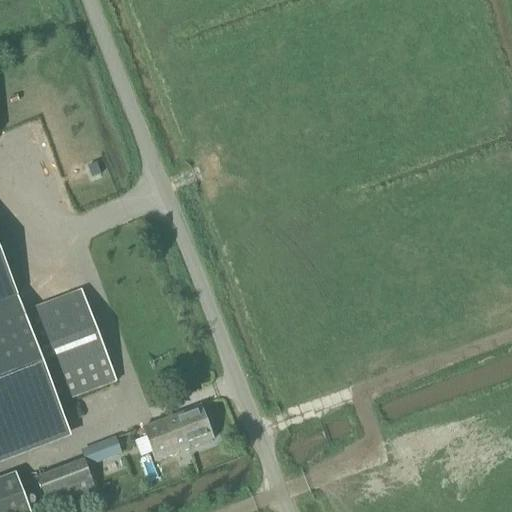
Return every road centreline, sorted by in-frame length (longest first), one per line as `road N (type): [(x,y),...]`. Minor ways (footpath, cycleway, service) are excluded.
road 1 (unclassified): [(290,511),(90,0)]
road 2 (track): [(511,336),(260,428)]
